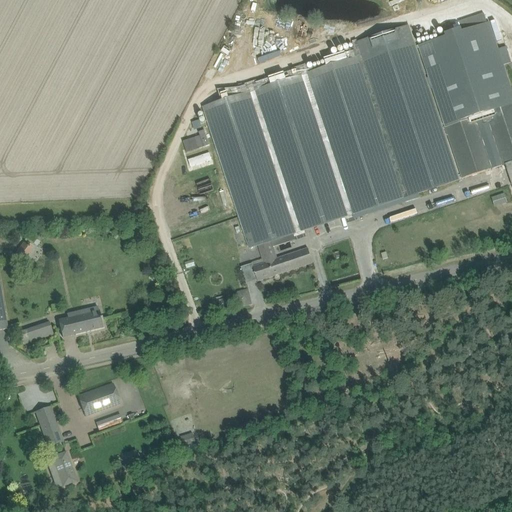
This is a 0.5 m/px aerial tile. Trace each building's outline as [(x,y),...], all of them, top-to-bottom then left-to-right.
[(443,39),(419,47),(445,126),(445,127),(511,105),(511,91),(503,65),(511,63),(505,47),(498,50),(489,24),(487,24),(484,14),(457,23),(459,29),(442,35),(443,39)] [(249,249),(259,246),(271,242),(283,238),(404,198),(459,180),(409,26),(357,43),(357,40),(352,41),(353,43),(352,44),(354,50),(339,55),(324,60),(326,67),(308,73),(307,70),(298,73),(297,69),(243,87),(243,86),(239,88),(218,90),(221,101),(203,107),(249,249)] [(511,105),(445,127),(459,169),(462,179),(505,164),(511,185),(511,105)] [(199,120),(191,123),(194,130),(201,127),(199,120)] [(503,194),(492,198),(495,206),(506,203),(503,194)] [(283,238),(271,242),(273,247),(285,243),(283,238)] [(23,240),(15,251),(23,257),(31,246),(23,240)] [(271,242),(259,246),(262,254),(265,264),(253,267),(258,282),(313,264),(308,249),(277,259),(273,247),(271,242)] [(238,292),(234,297),(237,308),(252,305),(248,290),(238,292)] [(58,321),(62,338),(103,328),(99,311),(88,314),(87,310),(67,315),(68,318),(58,321)] [(22,345),(53,336),(49,322),(18,331),(22,345)] [(78,397),(85,417),(120,404),(113,384),(78,397)] [(36,412),(45,438),(49,448),(63,442),(50,407),(36,412)] [(121,419),(98,428),(99,433),(123,424),(121,419)] [(191,435),(181,438),(184,448),(195,444),(191,435)] [(66,452),(45,460),(49,470),(55,468),(58,475),(63,487),(77,482),(66,452)]
